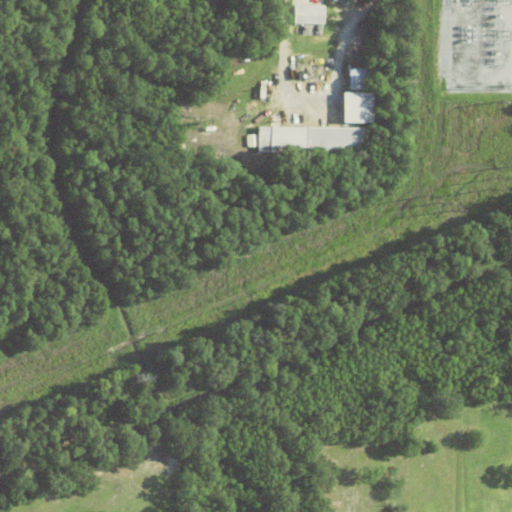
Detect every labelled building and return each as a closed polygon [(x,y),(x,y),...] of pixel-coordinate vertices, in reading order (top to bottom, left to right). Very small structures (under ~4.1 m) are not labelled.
[(292,27),(292,9),(322,9),(322,27),(292,27)] [(319,61),(330,58),(333,70),(322,73),(319,61)] [(347,64),(366,64),(367,93),(347,94),(347,64)] [(372,124),(372,93),(343,93),(342,123),(372,124)] [(268,157),(268,132),(363,132),(363,157),(268,157)]
